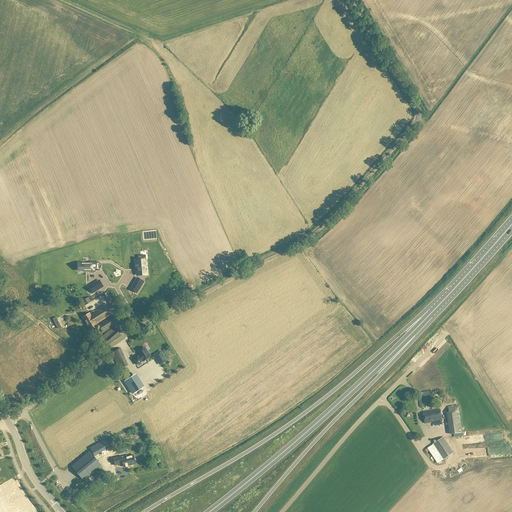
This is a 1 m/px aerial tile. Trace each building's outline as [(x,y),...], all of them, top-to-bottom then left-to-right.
[(104,238),(98,242),(113,268),(116,266),(121,274),(126,271),(122,264),(127,261),(120,249),(115,252),(112,247),(110,249),(104,238)] [(146,267),(146,262),(145,262),(145,261),(143,262),(141,262),(141,260),(138,260),(135,260),(136,269),(138,269),(138,271),(137,271),(137,276),(146,275),(145,270),(144,270),(144,269),(145,268),(145,267),(146,267)] [(78,271),(83,271),(83,272),(86,272),(86,271),(88,271),(88,272),(94,272),(94,270),(98,270),(98,263),(89,263),(89,264),(84,264),(84,263),(78,263),(78,269),(78,271)] [(133,284),(130,289),(136,293),(143,282),(140,280),(137,278),(133,284)] [(94,284),(88,287),(92,294),(98,290),(103,287),(99,281),(94,284)] [(84,306),(91,302),(88,298),(82,302),(84,306)] [(102,332),(115,324),(104,306),(94,312),(93,312),(90,314),(82,318),(89,330),(97,326),(96,325),(97,324),(102,332)] [(105,347),(121,333),(118,329),(115,331),(112,328),(99,339),(105,347)] [(138,356),(133,359),(132,360),(134,362),(136,365),(143,361),(150,357),(144,348),(137,352),(139,355),(138,356)] [(160,352),(154,356),(160,365),(166,361),(160,352)] [(125,364),(119,354),(106,362),(113,372),(125,364)] [(133,394),(141,389),(133,376),(125,381),(133,394)] [(450,435),(462,433),(458,407),(448,408),(448,412),(447,413),(450,435)] [(425,424),(442,421),(440,410),(431,411),(423,413),(425,424)] [(443,459),(453,452),(442,437),(432,444),(443,459)] [(94,456),(109,448),(105,440),(90,448),(94,456)] [(435,449),(430,452),(435,460),(440,457),(435,449)] [(83,480),(101,465),(89,451),(71,466),(83,480)] [(123,467),(135,464),(132,455),(129,456),(129,455),(121,457),(113,458),(115,466),(122,464),(123,467)]
